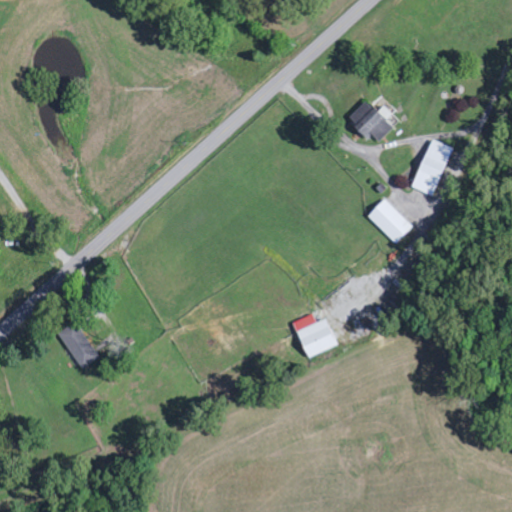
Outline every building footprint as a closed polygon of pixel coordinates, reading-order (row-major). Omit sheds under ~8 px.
[(396,129),(389,120),(395,116),(386,105),(359,127),(370,140),(375,136),(381,142),(396,129)] [(415,188),(436,197),(456,150),(435,141),(415,188)] [(371,217),(398,245),(416,229),(389,200),(371,217)] [(313,359),(341,346),(329,320),(320,324),(316,315),(297,324),(313,359)] [(83,370),(102,360),(81,323),(63,333),(83,370)]
